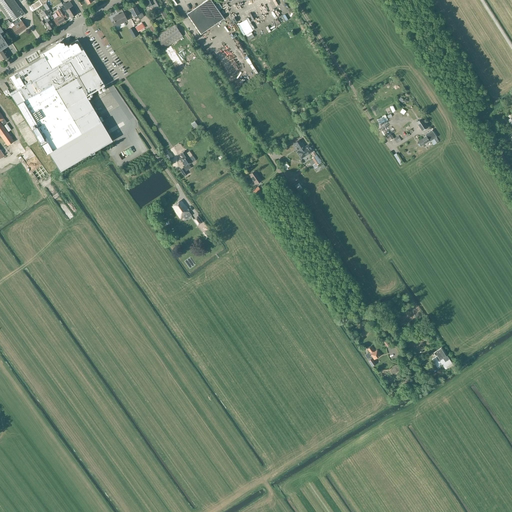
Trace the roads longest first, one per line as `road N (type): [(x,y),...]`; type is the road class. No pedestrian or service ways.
road 1 (track): [(408,366),(162,0)]
road 2 (tertiary): [(0,69),(121,0)]
